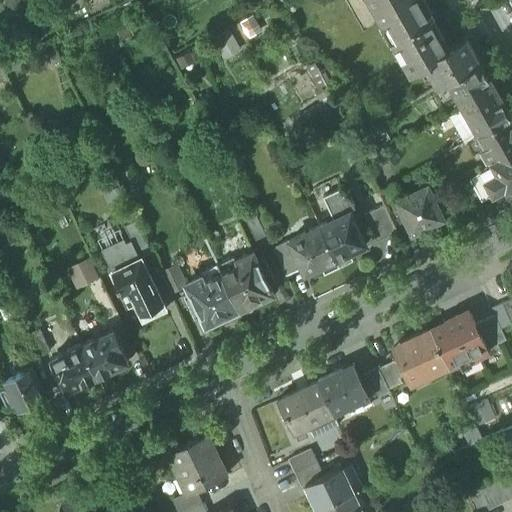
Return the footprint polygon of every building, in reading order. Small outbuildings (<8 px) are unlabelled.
[(21,0),(5,0),(5,12),(22,12),(21,0)] [(438,85),(448,80),(480,61),(465,36),(448,46),(433,18),(435,17),(424,0),(369,0),(383,23),(388,20),(398,38),(393,41),(396,46),(401,43),(407,54),(402,57),(411,74),(431,62),(433,66),(429,68),(438,85)] [(253,14),(240,21),(250,38),(263,31),(253,14)] [(128,23),(116,30),(122,42),(134,35),(128,23)] [(241,49),(229,27),(211,37),(223,59),(241,49)] [(21,52),(0,61),(0,62),(6,74),(27,65),(21,52)] [(495,89),(480,61),(448,80),(456,94),(454,95),(462,108),(495,89)] [(511,116),(495,89),(462,108),(469,121),(471,120),(479,134),(511,116)] [(323,100),(294,116),(302,130),(331,114),(323,100)] [(469,121),(462,108),(449,115),(464,142),(473,137),(478,135),(479,134),(471,120),(469,121)] [(511,147),(511,117),(511,116),(479,134),(478,135),(484,146),(480,148),(487,162),(490,160),(511,147)] [(473,137),(480,148),(484,146),(478,135),(473,137)] [(484,177),(493,192),(505,185),(506,188),(511,184),(511,147),(490,160),(496,170),(485,177),(484,177)] [(470,180),(482,201),(494,194),(493,192),(484,177),(485,177),(482,173),(470,180)] [(410,226),(412,232),(443,217),(427,185),(424,186),(422,182),(401,191),(403,196),(397,199),(410,226)] [(334,219),(320,226),(339,266),(354,259),(350,251),(365,244),(351,212),(353,211),(355,206),(351,197),(346,195),(344,195),(341,188),(323,196),(334,219)] [(397,199),(386,204),(399,231),(410,226),(397,199)] [(377,241),(399,231),(386,204),(386,203),(364,214),(377,241)] [(246,218),(260,248),(271,243),(256,213),(246,218)] [(125,226),(129,235),(141,230),(136,220),(125,226)] [(324,273),(339,266),(320,226),(290,240),(303,268),(305,272),(320,265),(324,273)] [(104,252),(126,241),(119,228),(97,238),(104,252)] [(142,256),(151,252),(141,230),(129,235),(131,239),(140,257),(142,256)] [(142,256),(140,257),(131,239),(126,241),(104,252),(107,258),(106,258),(112,271),(119,284),(117,285),(126,303),(127,302),(135,299),(144,319),(166,309),(159,294),(159,293),(156,287),(142,256)] [(273,248),(286,276),(303,268),(290,240),(273,248)] [(274,293),(269,283),(258,260),(254,250),(236,259),(235,255),(218,263),(240,309),(256,301),(261,303),(268,300),(270,294),(274,293)] [(264,257),(258,260),(269,283),(275,280),(264,257)] [(71,267),(80,285),(98,276),(90,258),(71,267)] [(186,285),(190,292),(201,315),(206,325),(209,323),(214,325),(222,322),(223,316),(240,309),(218,263),(201,271),(202,274),(186,282),(185,282),(186,285)] [(161,271),(171,293),(186,285),(185,282),(186,282),(177,264),(161,271)] [(195,318),(201,315),(190,292),(184,295),(195,318)] [(511,297),(492,307),(495,314),(501,328),(511,323),(511,297)] [(431,329),(432,331),(448,365),(449,368),(460,363),(459,360),(469,355),(471,360),(490,351),(488,348),(481,333),(480,334),(475,324),(476,323),(471,312),(469,308),(451,317),(452,319),(431,329)] [(481,333),(488,348),(506,339),(501,328),(495,314),(476,323),(475,324),(480,334),(481,333)] [(26,362),(38,357),(28,335),(23,326),(11,332),(24,359),(26,362)] [(113,328),(82,343),(97,376),(114,368),(119,368),(123,366),(125,363),(128,362),(122,349),(123,349),(113,328)] [(40,329),(28,335),(38,357),(50,351),(40,329)] [(432,374),(448,365),(432,331),(418,338),(417,335),(392,347),(398,359),(406,375),(408,379),(429,368),(432,374)] [(80,384),(97,376),(82,343),(50,358),(60,379),(61,378),(66,391),(69,389),(74,389),(78,387),(80,384)] [(395,359),(378,367),(388,388),(403,382),(400,377),(406,375),(398,359),(396,360),(395,359)] [(354,363),(318,380),(333,412),(334,412),(334,413),(348,407),(347,406),(369,396),(360,376),(354,363)] [(31,367),(22,372),(12,377),(1,382),(5,388),(14,407),(15,410),(45,396),(31,367)] [(10,372),(12,377),(22,372),(20,367),(10,372)] [(377,394),(388,388),(378,367),(366,372),(377,394)] [(377,394),(366,372),(360,376),(369,396),(369,398),(377,394)] [(338,423),(333,412),(318,380),(308,385),(308,384),(298,388),(299,389),(278,399),(286,416),(287,415),(294,431),(294,430),(295,432),(308,426),(313,435),(338,423)] [(0,392),(8,410),(14,407),(5,388),(0,390),(0,392)] [(468,408),(477,425),(477,427),(497,418),(488,399),(468,408)] [(477,427),(477,425),(463,432),(469,445),(483,439),(477,427)] [(511,425),(499,431),(511,459),(511,425)] [(182,473),(190,490),(195,488),(226,473),(207,432),(167,451),(178,474),(182,473)] [(289,458),(295,471),(316,461),(310,448),(289,458)] [(323,475),(316,461),(295,471),(301,485),(305,484),(323,475)] [(353,462),(342,467),(353,492),(364,487),(353,462)] [(305,484),(317,509),(353,492),(342,467),(341,466),(323,475),(305,484)] [(477,508),(478,511),(484,511),(511,498),(511,472),(471,494),(477,508)] [(178,474),(186,489),(187,492),(190,490),(182,473),(178,474)] [(172,496),(179,511),(180,511),(201,502),(195,488),(190,490),(187,492),(186,489),(172,496)] [(363,511),(353,492),(317,509),(318,511),(363,511)] [(205,511),(201,502),(180,511),(205,511)]
